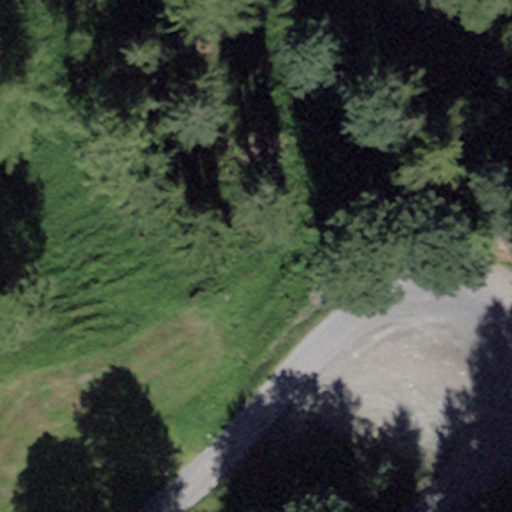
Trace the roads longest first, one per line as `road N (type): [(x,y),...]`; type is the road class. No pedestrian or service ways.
road 1 (unclassified): [(511,315),(502,303),(434,290),(372,307),(294,369),(190,490),(158,511)]
road 2 (unclassified): [(417,511),(511,420)]
